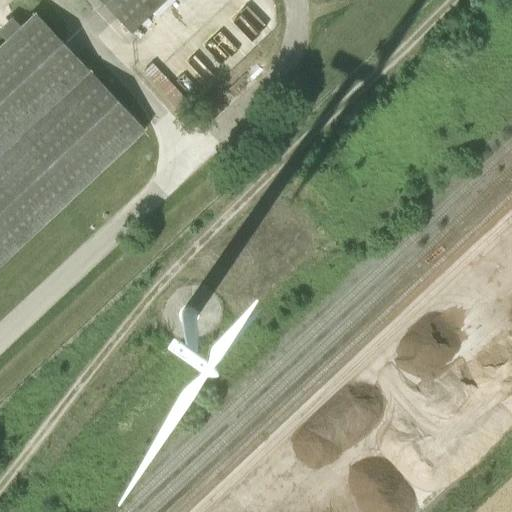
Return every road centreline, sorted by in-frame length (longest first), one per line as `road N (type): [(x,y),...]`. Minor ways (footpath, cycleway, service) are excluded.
road 1 (track): [(0,488),(210,232),(448,0)]
road 2 (unknown): [(206,511),(511,232)]
